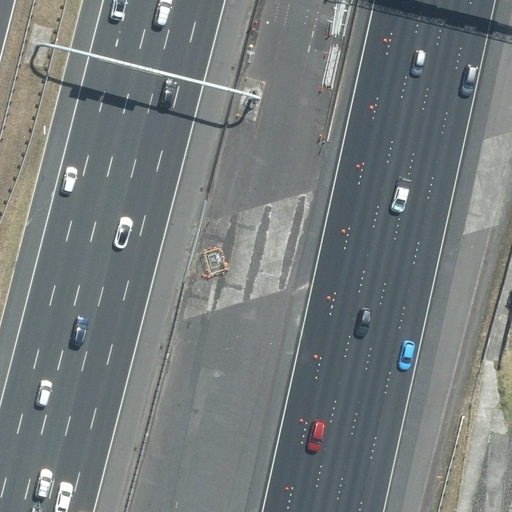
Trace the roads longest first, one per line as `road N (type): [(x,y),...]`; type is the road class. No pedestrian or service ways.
road 1 (motorway): [(70,511),(203,0)]
road 2 (motorway): [(428,0),(319,511)]
